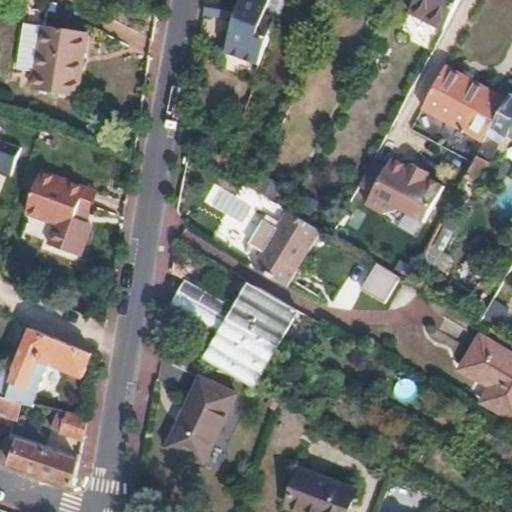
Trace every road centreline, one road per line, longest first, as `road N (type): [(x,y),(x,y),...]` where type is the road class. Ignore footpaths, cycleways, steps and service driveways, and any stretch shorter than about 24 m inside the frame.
road 1 (residential): [(194,0),(102,511)]
road 2 (unknown): [(132,343),(0,292)]
